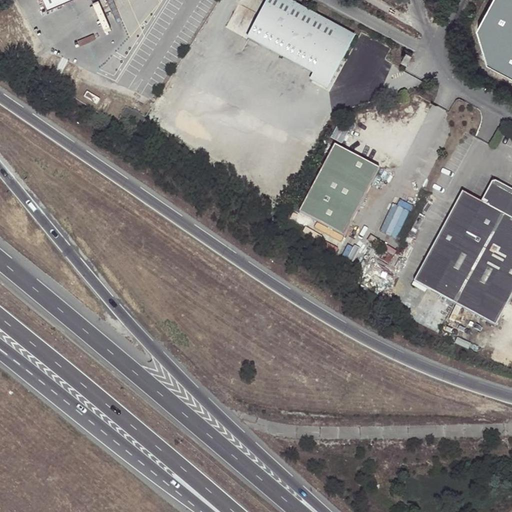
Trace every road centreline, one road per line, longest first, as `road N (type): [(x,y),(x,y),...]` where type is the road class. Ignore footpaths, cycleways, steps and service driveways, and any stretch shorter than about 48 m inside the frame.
road 1 (secondary): [(511,397),(436,372),(332,322),(0,98)]
road 2 (motorway): [(327,511),(161,359),(0,169)]
road 3 (motorway): [(299,511),(0,261)]
road 4 (motorway): [(0,318),(230,511)]
road 5 (motorway): [(0,343),(151,467)]
road 6 (motorway): [(0,355),(151,467)]
road 7 (residential): [(461,0),(441,36),(439,61),(511,111)]
